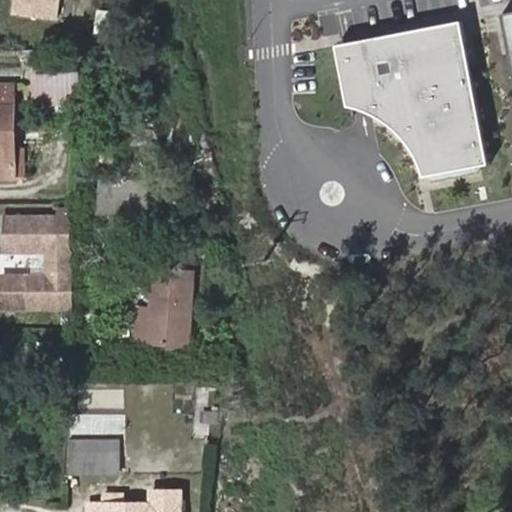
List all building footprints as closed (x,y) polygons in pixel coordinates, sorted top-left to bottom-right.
[(15,0),(13,16),(55,21),(57,0),(15,0)] [(511,11),(501,14),(511,69),(511,11)] [(392,34),(336,44),(348,108),(364,112),(371,115),(379,119),(384,122),(390,127),(398,135),(409,145),(417,157),(423,170),(424,176),(490,164),(462,21),(392,34)] [(0,56),(0,68),(17,69),(18,56),(0,56)] [(83,104),(80,72),(35,75),(38,107),(61,105),(83,104)] [(16,147),(15,84),(0,84),(0,176),(17,176),(16,147)] [(62,119),(61,105),(38,107),(39,121),(62,119)] [(28,176),(27,147),(16,147),(17,176),(28,176)] [(145,238),(149,181),(102,178),(98,233),(145,238)] [(73,306),(71,206),(62,206),(62,216),(19,217),(20,249),(50,248),(50,274),(4,275),(4,307),(73,306)] [(20,249),(19,217),(6,217),(6,249),(20,249)] [(190,346),(195,271),(153,268),(151,307),(138,306),(136,343),(190,346)] [(213,434),(212,410),(207,410),(207,387),(196,387),(196,410),(199,410),(199,434),(213,434)] [(96,440),(97,425),(68,425),(68,440),(96,440)] [(118,474),(118,440),(96,440),(68,440),(68,474),(118,474)] [(125,504),(125,494),(104,494),(104,504),(125,504)]
